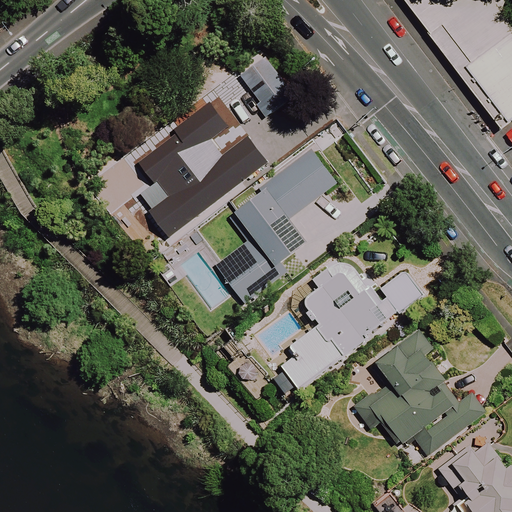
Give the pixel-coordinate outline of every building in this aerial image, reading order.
[(397,0),(498,132),(511,120),(511,33),(486,0),(397,0)] [(270,55),(234,79),(260,119),(296,94),(270,55)] [(219,108),(177,138),(165,121),(114,158),(143,198),(169,179),(181,195),(151,217),(167,239),(220,200),(201,173),(244,142),(219,108)] [(278,267),(305,245),(286,222),(336,182),(308,147),(258,188),(262,193),(231,218),(249,240),(213,268),(242,307),(284,275),(278,267)] [(421,296),(403,274),(381,292),(399,314),(421,296)] [(343,357),(383,327),(370,311),(377,306),(359,283),(351,290),(341,276),(302,306),(315,324),(312,326),(271,357),(297,392),(343,357)] [(432,351),(418,331),(370,366),(385,386),(352,411),(369,434),(383,424),(400,447),(410,439),(424,459),(484,414),(470,395),(457,406),(422,359),(432,351)] [(435,470),(460,501),(451,507),(455,511),(511,511),(511,468),(508,471),(489,446),(502,436),(493,425),(435,470)]
